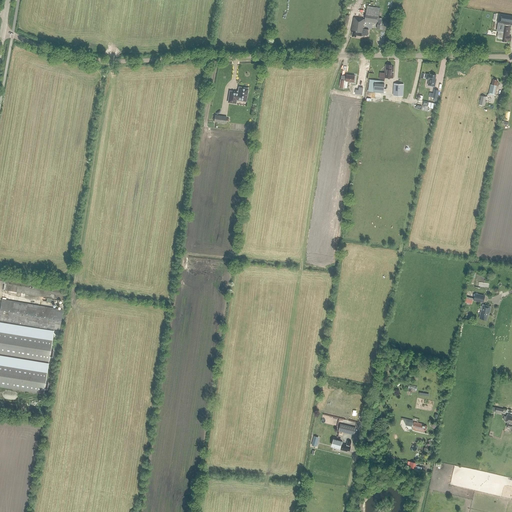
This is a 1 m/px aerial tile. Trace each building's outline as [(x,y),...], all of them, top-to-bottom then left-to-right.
[(366,30),(364,30),(365,22),(378,24),(377,29),(390,31),(391,23),(382,21),(382,19),(379,18),(380,9),(367,7),(365,20),(353,18),(352,28),(353,28),(352,37),(356,37),(356,36),(363,37),(363,35),(368,36),(369,30),(366,30)] [(509,26),(510,24),(511,24),(511,16),(499,15),(498,23),(503,23),(503,25),(509,26)] [(497,38),(498,39),(502,39),(502,42),(506,42),(507,40),(511,41),(511,37),(509,37),(511,27),(503,26),(502,32),(498,32),(497,38)] [(385,78),(393,78),(394,67),(392,66),(392,65),(387,65),(387,67),(386,67),(385,78)] [(427,74),(426,79),(429,80),(428,86),(435,87),(436,79),(435,79),(436,75),(431,74),(431,75),(427,74)] [(355,76),(347,75),(346,81),(344,81),(344,80),(341,80),(340,87),(343,88),(344,85),(347,85),(348,81),(354,82),(355,76)] [(384,93),(385,84),(385,81),(380,81),(370,79),(369,91),(384,93)] [(491,85),(489,94),(496,96),(498,83),(497,82),(497,80),(493,79),(492,85),(491,85)] [(404,85),(394,84),(393,96),(403,96),(404,85)] [(247,93),(248,91),(247,91),(247,89),(239,88),(239,92),(237,93),(230,92),(229,102),(235,103),(236,99),(246,101),(247,93)] [(226,124),(227,117),(215,115),(214,122),(226,124)] [(0,282),(4,283),(3,290),(64,300),(66,286),(0,275),(0,282)] [(485,296),(475,294),(474,301),(483,303),(485,296)] [(63,310),(2,300),(0,309),(0,320),(59,331),(63,310)] [(487,320),(489,313),(489,314),(491,307),(483,305),(482,307),(482,310),(481,310),(479,319),(487,320)] [(0,353),(49,362),(53,339),(0,330),(0,353)] [(0,364),(0,387),(44,394),(47,372),(0,364)] [(506,420),(505,422),(508,423),(507,427),(511,428),(511,415),(507,415),(507,417),(504,416),(503,419),(506,420)] [(425,433),(427,426),(423,425),(423,424),(414,422),(414,423),(413,423),(413,421),(401,419),(403,419),(406,424),(406,425),(406,426),(407,426),(411,431),(410,433),(411,433),(412,427),(415,428),(415,430),(425,433)] [(340,424),(338,431),(354,435),(356,428),(340,424)] [(351,447),(347,446),(347,445),(342,444),(343,442),(341,442),(342,442),(334,440),(332,446),(340,448),(341,448),(340,450),(347,452),(348,451),(350,451),(351,447)]
